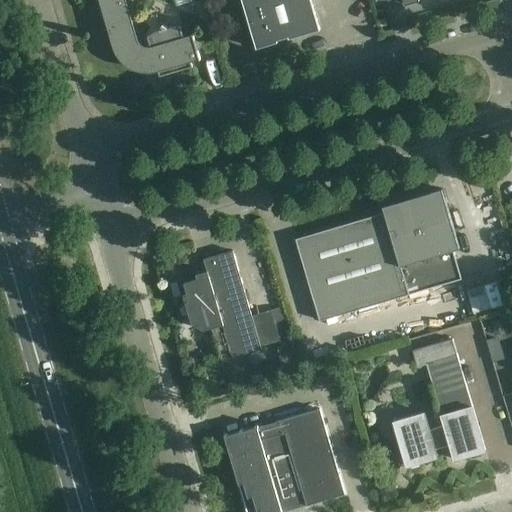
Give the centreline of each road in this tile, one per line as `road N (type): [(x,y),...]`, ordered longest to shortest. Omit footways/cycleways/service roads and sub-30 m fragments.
road 1 (unclassified): [(494,34),(90,151)]
road 2 (unclassified): [(114,233),(511,113)]
road 3 (tertiary): [(84,511),(0,223)]
road 4 (unclassified): [(193,511),(114,233)]
road 5 (unclassified): [(90,151),(45,0)]
